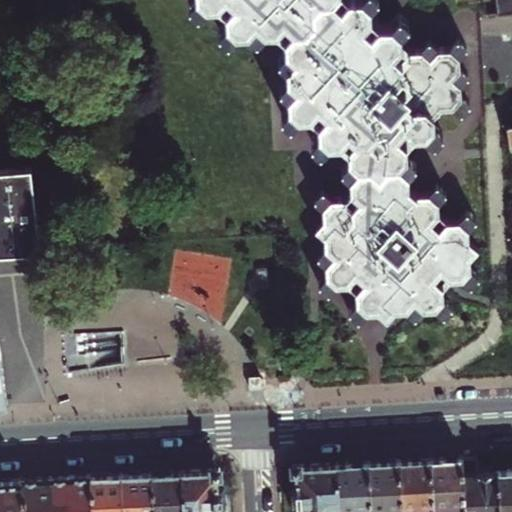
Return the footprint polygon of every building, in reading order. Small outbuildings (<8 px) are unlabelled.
[(224,0),(224,1),(224,13),(233,22),(247,21),(254,13),(262,21),(274,20),(282,12),(290,19),(284,26),(283,41),(292,48),(284,56),(284,69),(276,77),(285,85),(286,97),(296,106),(306,105),(315,96),(323,104),(308,132),(317,141),(345,123),(353,131),(345,140),(345,152),(354,161),(346,169),(347,181),(354,189),(345,198),(338,190),(327,190),(319,199),(318,211),(311,219),(319,227),(320,239),(330,249),(321,257),(321,268),(331,277),(342,277),(350,267),(358,275),(351,283),(350,295),(360,304),(365,304),(372,303),(381,311),(389,303),(395,302),(400,302),(409,292),(418,301),(429,301),(437,292),(438,282),(429,274),(434,269),(437,265),(444,272),(455,272),(463,264),(463,253),(454,244),(462,235),(463,221),(453,212),(440,214),(432,223),(424,215),(433,206),(433,195),(424,186),(410,186),(403,179),(402,168),(393,159),(402,150),(401,139),(393,131),(401,123),(409,130),(421,130),(430,121),(429,108),(436,101),(449,102),(458,93),(455,80),(447,72),(455,63),(454,51),(463,42),(454,34),(446,42),(440,43),(435,43),(427,50),(418,42),(405,43),(397,52),(393,48),(389,44),(397,36),(398,24),(389,15),(376,16),(368,24),(364,21),(359,17),(367,10),(367,0),(224,0)] [(396,7),(389,15),(398,24),(405,16),(396,7)] [(233,22),(224,13),(217,20),(226,29),(233,22)] [(254,13),(247,21),(254,29),(262,21),(254,13)] [(425,34),(418,42),(427,50),(435,43),(425,34)] [(292,48),(283,41),(276,48),(284,56),(292,48)] [(464,71),(455,63),(447,72),(455,80),(464,71)] [(458,93),(449,102),(456,108),(465,99),(458,93)] [(296,106),(286,97),(277,105),(287,114),(296,106)] [(430,121),(421,130),(429,138),(438,128),(430,121)] [(402,150),(393,159),(402,168),(411,159),(402,150)] [(354,161),(345,152),(337,160),(346,169),(354,161)] [(0,168),(0,251),(41,249),(31,166),(0,168)] [(431,179),(424,186),(433,195),(440,187),(431,179)] [(327,190),(318,181),(310,190),(319,199),(327,190)] [(460,206),(453,212),(463,221),(469,214),(460,206)] [(471,244),(462,235),(454,244),(463,253),(471,244)] [(330,249),(320,239),(312,248),(321,257),(330,249)] [(472,272),(463,264),(455,272),(464,281),(472,272)] [(331,277),(321,268),(313,276),(323,286),(331,277)] [(418,301),(409,292),(400,302),(409,311),(418,301)] [(437,292),(429,301),(438,309),(446,300),(437,292)] [(360,304),(350,295),(343,303),(352,312),(360,304)] [(260,375),(248,375),(248,381),(249,387),(260,387),(260,375)] [(463,456),(464,511),(499,511),(498,468),(483,469),(478,466),(478,455),(471,455),(463,456)] [(429,457),(431,511),(464,511),(463,456),(445,457),(429,457)] [(399,459),(400,511),(431,511),(429,457),(415,458),(399,459)] [(400,511),(399,459),(384,460),(368,460),(369,511),(400,511)] [(369,511),(368,460),(352,461),(337,462),(339,511),(369,511)] [(339,511),(337,462),(318,463),(296,464),(298,511),(339,511)] [(511,511),(511,467),(498,468),(499,511),(511,511)] [(180,470),(182,511),(218,511),(216,468),(180,470)] [(167,471),(150,472),(152,511),(182,511),(180,470),(167,471)] [(152,511),(150,472),(137,473),(121,473),(122,511),(152,511)] [(122,511),(121,473),(106,474),(90,475),(91,511),(122,511)] [(50,478),(55,511),(91,511),(90,475),(71,476),(50,478)] [(21,479),(24,511),(55,511),(50,478),(36,478),(21,479)] [(6,480),(0,480),(0,511),(24,511),(21,479),(6,480)]
